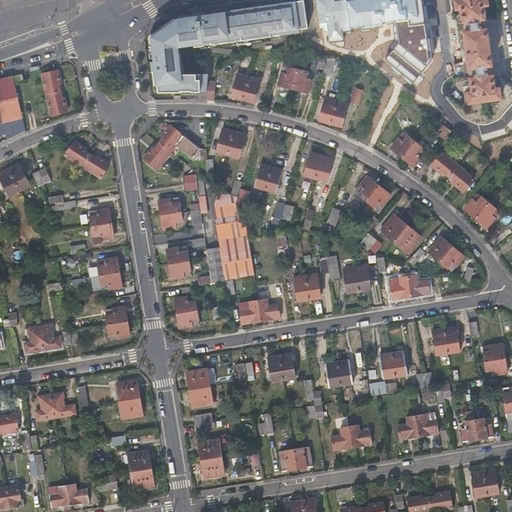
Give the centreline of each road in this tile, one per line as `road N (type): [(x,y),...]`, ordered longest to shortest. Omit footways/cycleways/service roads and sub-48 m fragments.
road 1 (residential): [(132,110),(249,113),(344,142),(449,214),(511,294)]
road 2 (residential): [(157,355),(511,295)]
road 3 (residential): [(184,501),(511,448)]
road 4 (residential): [(119,112),(157,355)]
road 5 (residential): [(157,355),(0,380)]
road 6 (residential): [(157,355),(184,501)]
